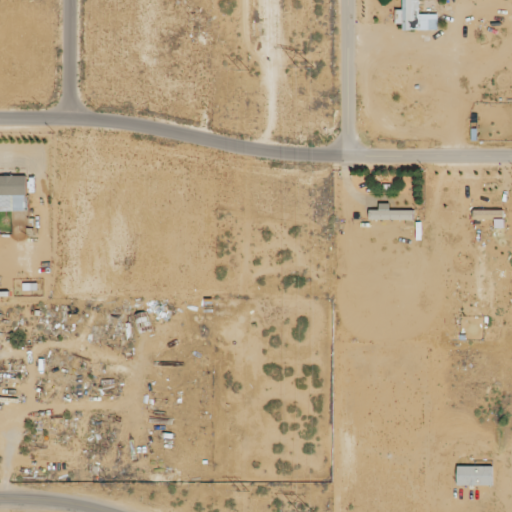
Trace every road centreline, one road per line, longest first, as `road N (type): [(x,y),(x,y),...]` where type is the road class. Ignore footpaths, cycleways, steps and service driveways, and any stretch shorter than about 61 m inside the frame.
road 1 (residential): [(347,159),(86,117),(0,115)]
road 2 (residential): [(511,157),(347,159)]
road 3 (residential): [(346,0),(347,159)]
